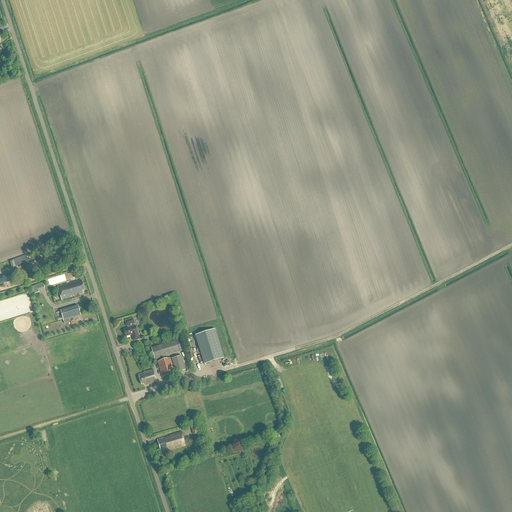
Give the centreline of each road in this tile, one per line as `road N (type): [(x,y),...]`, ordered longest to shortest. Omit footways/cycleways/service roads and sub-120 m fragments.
road 1 (unclassified): [(167,511),(2,0)]
road 2 (track): [(130,397),(0,438)]
